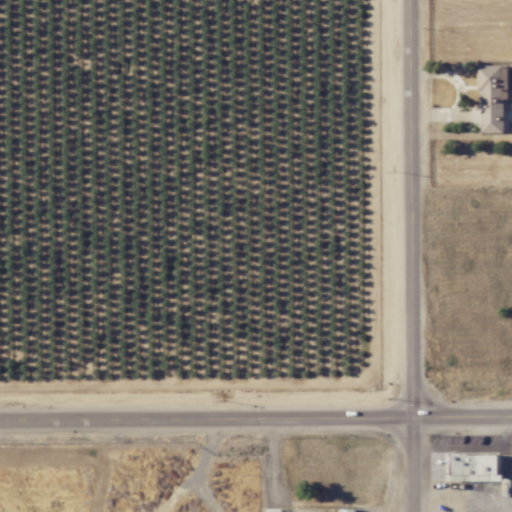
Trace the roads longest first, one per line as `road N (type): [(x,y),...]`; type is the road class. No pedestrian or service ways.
road 1 (tertiary): [(0,421),(511,417)]
road 2 (tertiary): [(411,0),(415,511)]
